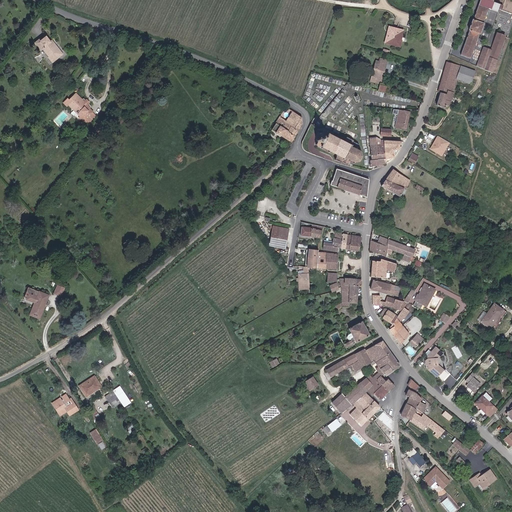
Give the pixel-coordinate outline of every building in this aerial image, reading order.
[(500,4),(492,1),(489,0),(478,0),(478,4),(488,8),(497,11),(498,8),(500,4)] [(468,29),(459,53),(470,57),(479,33),(480,33),(484,22),(483,22),(488,8),(478,4),(472,18),(471,17),(467,28),(468,29)] [(404,29),(393,26),(391,35),(387,34),(385,41),(400,45),(404,33),(403,33),(404,29)] [(498,32),(488,56),(496,59),(505,35),(498,32)] [(45,36),(35,44),(40,51),(42,49),(49,58),(48,60),(51,64),(62,55),(52,41),(50,43),(45,36)] [(379,63),(376,62),(371,78),(381,80),(386,61),(380,60),(379,63)] [(461,66),(447,61),(437,92),(440,93),(436,106),(445,109),(446,106),(448,107),(452,97),(447,95),(449,89),(453,91),(457,78),(461,66)] [(475,70),(461,66),(457,78),(472,83),(475,70)] [(85,121),(91,121),(97,115),(91,108),(93,106),(86,97),(84,99),(78,93),(71,99),(70,98),(64,102),(67,106),(69,104),(85,121)] [(302,117),(288,108),(273,128),(276,130),(274,132),(291,142),(303,124),(302,117)] [(410,112),(396,109),(395,111),(397,112),(394,128),(407,130),(410,112)] [(346,141),(321,130),(314,144),(338,156),(336,160),(349,164),(350,163),(354,163),(354,165),(356,165),(356,163),(359,161),(361,162),(362,160),(361,159),(362,156),(363,156),(363,154),(362,154),(361,151),(362,150),(361,149),(360,150),(357,148),(359,144),(354,141),(354,140),(348,136),(346,141)] [(442,156),(450,142),(438,135),(430,148),(442,156)] [(401,140),(380,139),(379,137),(369,137),(371,167),(385,162),(384,158),(394,157),(393,149),(400,149),(401,140)] [(415,162),(419,156),(413,153),(410,160),(415,162)] [(370,179),(336,169),(331,185),(347,191),(367,197),(370,179)] [(392,169),(382,186),(400,197),(405,190),(403,188),(405,185),(407,186),(411,180),(392,169)] [(425,194),(427,191),(418,185),(416,188),(425,194)] [(324,227),(312,225),(311,228),(302,226),(300,235),(320,237),(324,227)] [(286,247),(289,228),(273,226),(270,245),(286,247)] [(341,248),(343,234),(334,233),(332,242),(325,241),(324,249),(338,251),(339,248),(341,248)] [(361,237),(347,235),(345,249),(359,251),(361,237)] [(415,249),(381,236),(379,244),(392,249),(412,256),(415,249)] [(392,249),(379,244),(371,241),(371,250),(386,255),(387,252),(390,253),(392,249)] [(309,255),(308,267),(308,268),(317,268),(318,253),(319,249),(304,248),(304,255),(309,255)] [(318,253),(317,268),(337,270),(338,254),(318,253)] [(394,272),(396,264),(380,260),(380,262),(373,261),(371,277),(385,277),(386,271),(394,272)] [(298,289),(308,289),(308,268),(303,267),(304,273),(299,273),(298,289)] [(337,282),(337,279),(337,273),(329,273),(329,282),(337,282)] [(338,305),(340,308),(343,306),(350,306),(350,303),(356,303),(358,286),(362,286),(362,279),(341,278),(342,291),(343,302),(338,305)] [(374,280),(371,290),(380,293),(383,282),(374,280)] [(383,282),(380,293),(389,295),(392,285),(385,283),(383,282)] [(425,305),(431,294),(432,295),(435,289),(426,284),(424,288),(422,287),(421,290),(422,291),(419,295),(418,294),(416,299),(417,300),(414,304),(421,308),(424,304),(425,305)] [(65,288),(58,285),(54,293),(61,296),(65,288)] [(402,289),(402,287),(392,285),(389,295),(397,297),(399,289),(402,289)] [(39,320),(48,296),(27,288),(24,298),(26,299),(26,300),(34,304),(30,316),(39,320)] [(408,303),(415,290),(412,288),(405,301),(408,303)] [(385,304),(391,305),(402,311),(400,315),(405,318),(409,311),(405,309),(408,303),(405,301),(389,297),(388,297),(387,302),(381,301),(381,296),(374,295),(373,305),(381,306),(385,304)] [(491,330),(503,311),(493,304),(481,324),(491,330)] [(398,316),(386,308),(381,315),(384,316),(383,318),(393,324),(397,318),(398,316)] [(484,311),(478,319),(480,321),(486,312),(484,311)] [(446,323),(450,316),(443,312),(440,319),(446,323)] [(390,332),(399,344),(409,334),(402,326),(397,318),(393,324),(388,329),(390,332)] [(369,335),(362,322),(349,329),(355,343),(369,335)] [(417,334),(412,339),(418,345),(423,340),(417,334)] [(400,366),(383,341),(365,350),(372,361),(374,360),(378,367),(382,373),(384,376),(400,366)] [(428,355),(428,359),(426,360),(427,365),(428,366),(429,369),(437,376),(443,369),(439,366),(438,367),(436,365),(435,358),(437,355),(438,357),(442,353),(436,347),(431,351),(428,355)] [(365,350),(364,348),(344,358),(327,369),(331,377),(350,366),(354,372),(372,361),(365,350)] [(367,377),(373,384),(367,390),(371,395),(373,392),(383,384),(386,381),(381,375),(382,373),(378,367),(376,369),(378,372),(373,376),(370,373),(367,377)] [(445,369),(439,375),(444,380),(450,374),(445,369)] [(474,372),(466,381),(468,383),(466,385),(473,391),(480,383),(474,377),(477,374),(474,372)] [(95,376),(87,382),(87,383),(81,388),(87,397),(102,387),(95,376)] [(354,404),(365,392),(367,390),(373,384),(367,377),(355,387),(344,396),(342,393),(331,402),(341,413),(345,411),(354,404)] [(311,379),(304,383),(308,391),(316,386),(311,379)] [(383,384),(388,390),(394,385),(389,379),(386,381),(383,384)] [(411,380),(409,385),(415,389),(418,385),(411,380)] [(383,384),(373,392),(379,399),(388,390),(383,384)] [(409,398),(406,403),(423,413),(426,406),(420,402),(422,398),(409,389),(405,396),(409,398)] [(114,406),(120,402),(113,391),(107,395),(114,406)] [(368,419),(380,406),(373,400),(365,392),(354,404),(357,407),(349,414),(358,423),(365,416),(368,419)] [(487,393),(477,404),(483,409),(484,408),(491,416),(497,410),(489,403),(492,398),(487,393)] [(79,410),(71,398),(69,399),(66,394),(62,396),(64,399),(63,400),(61,398),(53,403),(61,415),(67,411),(70,416),(79,410)] [(423,413),(406,403),(401,415),(411,419),(410,421),(424,429),(427,425),(435,432),(434,435),(438,438),(445,430),(423,413)] [(94,416),(98,413),(92,404),(88,407),(94,416)] [(449,420),(452,416),(445,410),(442,415),(449,420)] [(341,414),(327,425),(333,432),(346,421),(341,414)] [(327,425),(322,428),(326,434),(331,430),(327,425)] [(103,440),(96,430),(90,434),(97,444),(103,440)] [(479,438),(470,449),(476,454),(484,443),(479,438)] [(466,455),(470,450),(456,440),(452,445),(466,455)] [(412,447),(406,452),(410,457),(416,451),(412,447)] [(413,465),(416,463),(420,468),(426,463),(418,453),(409,460),(413,465)] [(434,479),(436,481),(443,488),(450,481),(436,467),(423,480),(429,485),(434,479)] [(480,482),(484,487),(496,479),(490,470),(477,478),(475,475),(469,480),(473,486),(480,482)] [(404,496),(407,504),(412,501),(408,493),(404,496)]
